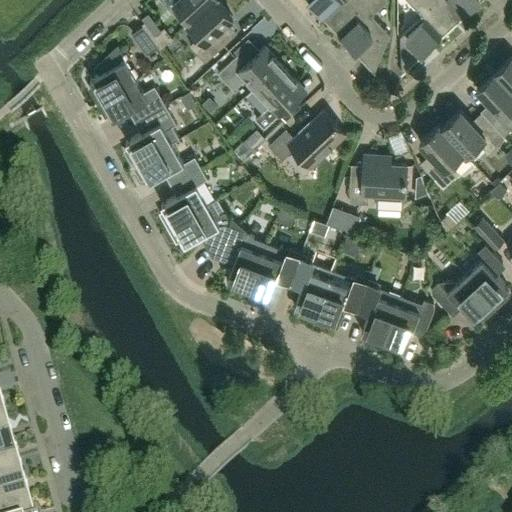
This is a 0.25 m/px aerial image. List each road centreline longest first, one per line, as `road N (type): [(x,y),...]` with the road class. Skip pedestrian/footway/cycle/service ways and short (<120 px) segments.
road 1 (residential): [(120,0),(51,67),(179,302),(334,356)]
road 2 (residential): [(263,0),(347,102),(374,117),(405,116),(511,11)]
road 3 (residential): [(161,511),(334,356)]
road 4 (residential): [(73,511),(21,328),(0,299)]
road 5 (residential): [(334,356),(412,384),(437,384),(511,325)]
